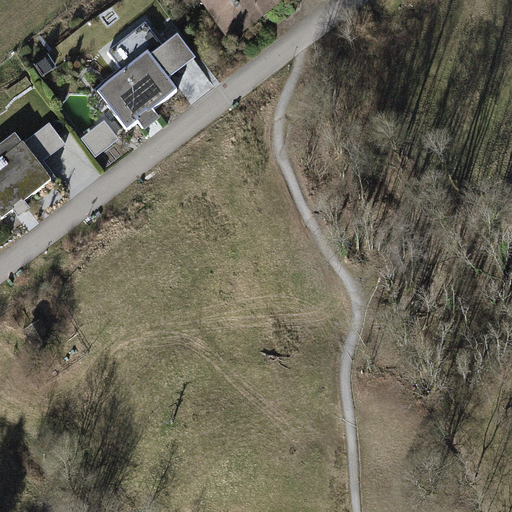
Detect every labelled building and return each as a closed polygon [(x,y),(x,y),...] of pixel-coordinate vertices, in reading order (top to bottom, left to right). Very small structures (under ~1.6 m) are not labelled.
[(279,0),(215,0),(207,7),(228,33),(265,5),(268,9),(279,0)] [(124,74),(98,94),(127,132),(138,124),(143,130),(158,118),(153,112),(177,93),(168,81),(194,61),(178,39),(164,49),(145,25),(108,54),(124,74)] [(115,141),(104,127),(86,141),(97,155),(115,141)] [(16,137),(0,148),(0,217),(2,220),(13,212),(16,216),(27,208),(24,204),(51,183),(16,137)] [(48,339),(40,326),(28,334),(36,346),(48,339)]
